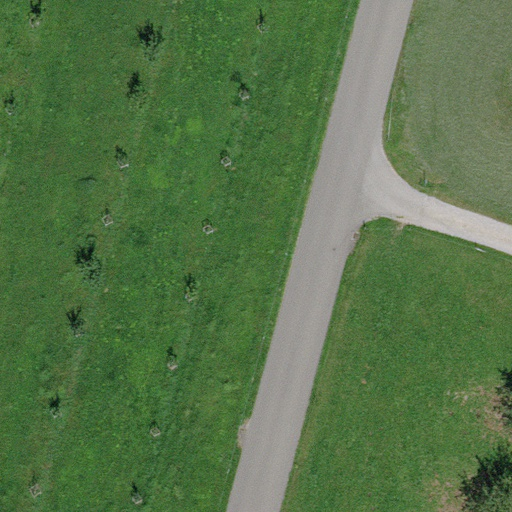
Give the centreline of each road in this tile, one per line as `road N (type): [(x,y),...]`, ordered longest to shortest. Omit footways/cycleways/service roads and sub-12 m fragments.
road 1 (unclassified): [(251,511),(385,0)]
road 2 (track): [(511,242),(339,180)]
